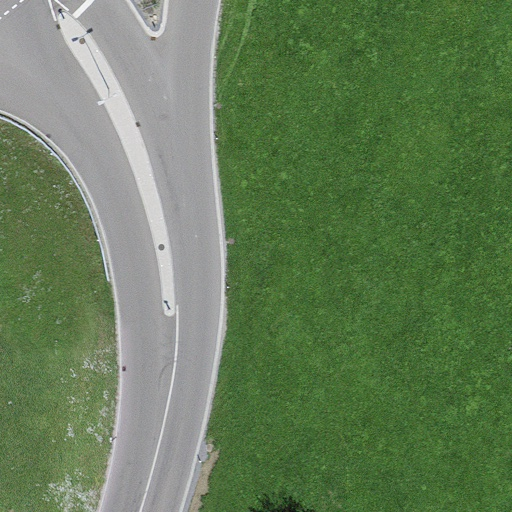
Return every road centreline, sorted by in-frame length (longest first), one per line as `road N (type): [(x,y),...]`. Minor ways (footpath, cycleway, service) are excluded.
road 1 (secondary): [(39,67),(112,190),(138,275),(150,487)]
road 2 (secondary): [(150,487),(191,396),(200,309),(181,136)]
road 3 (trunk): [(181,136),(95,0)]
road 4 (secondary): [(181,136),(192,0)]
